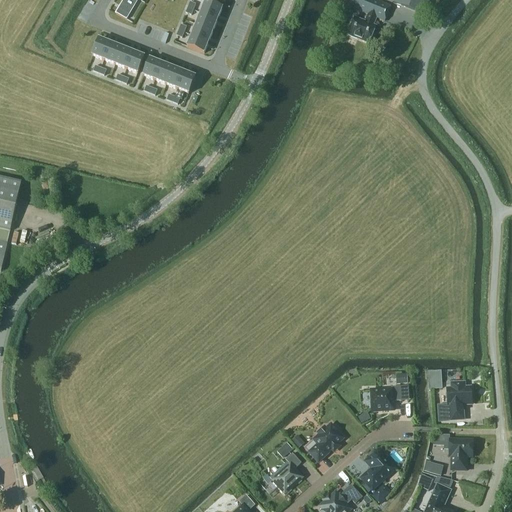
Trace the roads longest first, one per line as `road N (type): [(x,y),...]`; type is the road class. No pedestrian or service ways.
road 1 (unclassified): [(494,364),(496,208),(479,168),(421,83),(431,42),(465,0)]
road 2 (tertiary): [(0,344),(15,303),(37,278),(179,192),(212,156),(256,83)]
road 3 (residential): [(289,511),(383,428),(413,429)]
road 4 (residential): [(215,67),(94,20),(106,0)]
road 5 (residential): [(483,511),(500,452),(494,364)]
